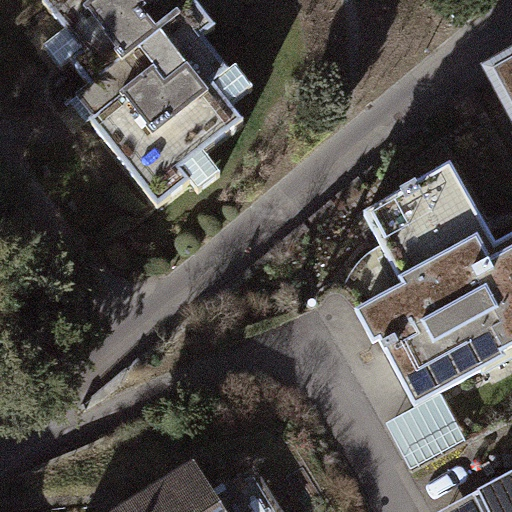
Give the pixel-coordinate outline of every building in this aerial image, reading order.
[(28,0),(84,79),(62,94),(134,198),(231,131),(144,6),(153,0),(28,0)] [(511,58),(487,72),(511,118),(511,58)] [(404,285),(356,312),(376,348),(385,343),(418,402),(511,349),(511,242),(498,250),(454,169),(367,217),(404,285)] [(446,400),(393,429),(415,470),(469,441),(446,400)] [(223,511),(200,469),(120,511),(223,511)]
